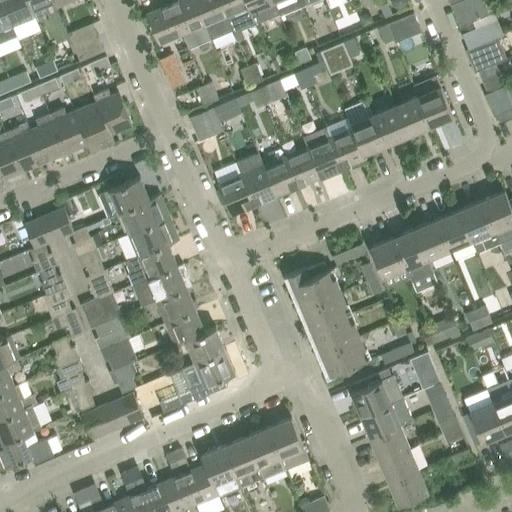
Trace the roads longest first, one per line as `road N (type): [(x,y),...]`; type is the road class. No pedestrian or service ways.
road 1 (residential): [(229,265),(482,161),(488,142),(429,0)]
road 2 (residential): [(11,496),(263,389),(273,367)]
road 3 (residential): [(0,205),(170,130)]
road 4 (residential): [(359,511),(302,381),(273,367)]
road 5 (residential): [(229,265),(170,130)]
road 6 (residential): [(170,130),(116,0)]
